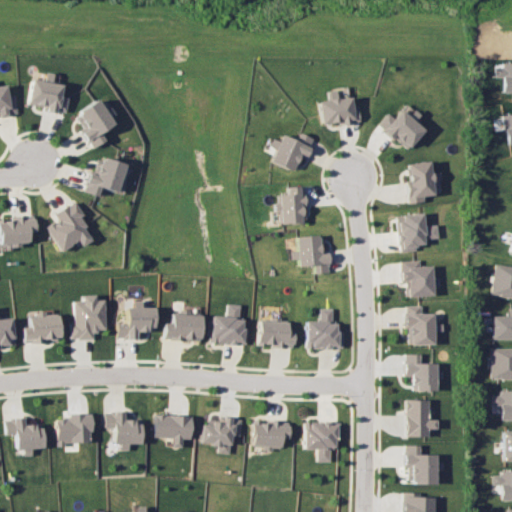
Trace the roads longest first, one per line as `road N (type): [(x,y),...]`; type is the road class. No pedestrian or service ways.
road 1 (residential): [(366,386),(170,376),(0,382)]
road 2 (residential): [(351,176),(367,318),(365,511)]
